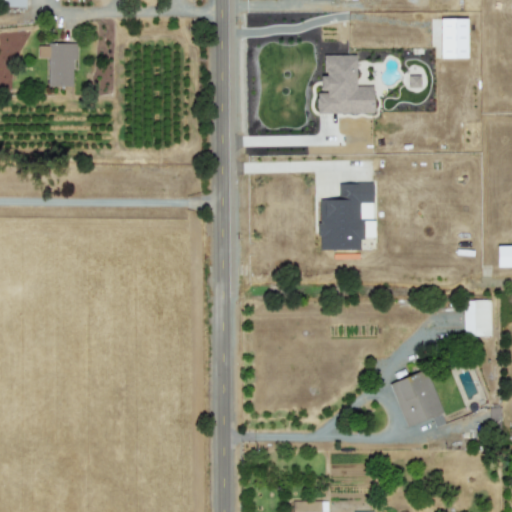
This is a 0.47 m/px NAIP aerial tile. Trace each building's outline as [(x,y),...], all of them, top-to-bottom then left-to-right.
[(47,85),(71,85),(71,58),(76,58),(75,43),(37,43),(37,57),(47,57),(47,85)] [(355,53),(323,54),(323,74),(320,74),(320,90),(315,90),(316,112),(372,111),(372,85),(355,85),(355,53)] [(318,248),(359,248),(359,236),(374,236),(374,218),(372,218),(372,182),(338,182),(338,198),(317,198),(318,248)] [(489,298),(462,299),(462,335),(490,335),(489,298)] [(387,382),(405,426),(442,411),(425,368),(387,382)] [(326,500),(292,499),(291,511),(320,511),(321,511),(326,511),(326,500)]
